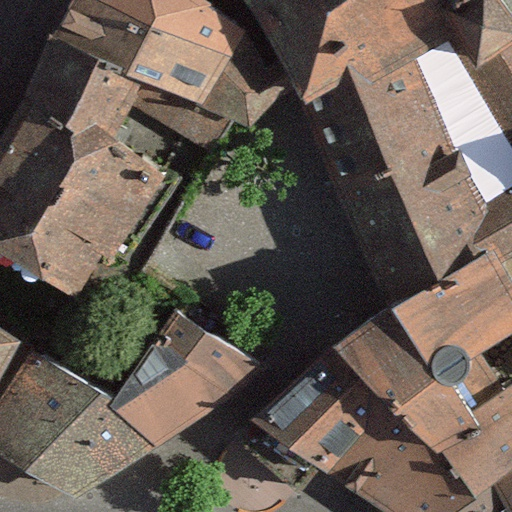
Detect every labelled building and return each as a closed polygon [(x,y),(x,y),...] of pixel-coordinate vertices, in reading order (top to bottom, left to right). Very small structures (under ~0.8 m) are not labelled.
[(198,93),(212,100),(234,49),(136,0),(110,0),(89,36),(177,82),(198,93)] [(241,0),(136,0),(234,49),(248,16),(252,6),(241,0)] [(370,198),(427,305),(511,254),(511,253),(498,230),(453,150),(415,82),(470,48),(510,119),(511,122),(511,40),(501,21),(488,0),(265,0),(310,86),(370,198)] [(234,49),(212,100),(251,121),(278,135),(302,108),(310,104),(318,99),(310,86),(302,90),(295,94),(275,54),(248,16),(234,49)] [(177,82),(89,36),(0,185),(0,238),(108,304),(133,258),(176,176),(137,155),(177,82)] [(212,100),(198,93),(182,123),(235,151),(251,121),(212,100)] [(0,96),(0,142),(22,111),(0,96)] [(201,189),(176,176),(133,258),(157,271),(201,189)] [(511,253),(511,214),(498,230),(511,253)] [(511,254),(427,305),(363,355),(411,396),(511,496),(511,396),(502,384),(511,382),(511,254)] [(205,303),(127,415),(179,459),(287,379),(205,303)] [(0,439),(54,349),(0,316),(0,439)] [(252,449),(320,505),(343,479),(411,396),(363,355),(308,402),(252,449)] [(64,363),(0,466),(0,467),(72,511),(102,511),(179,459),(127,415),(64,363)] [(511,496),(411,396),(343,479),(408,511),(500,511),(511,504),(511,496)]
